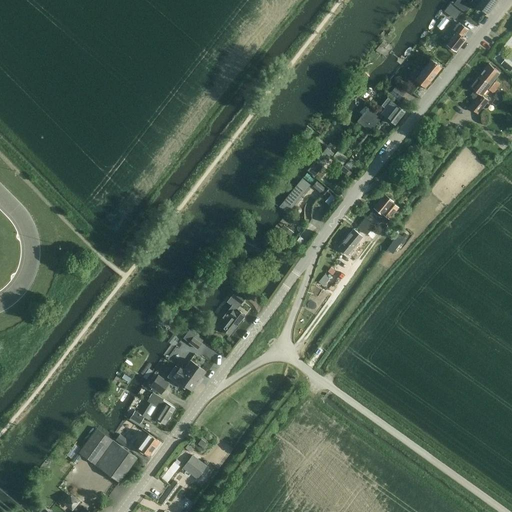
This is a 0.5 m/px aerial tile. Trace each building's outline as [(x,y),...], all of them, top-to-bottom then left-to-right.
[(472,0),(478,5),(488,13),(497,0),(472,0)] [(447,44),(445,46),(453,52),(455,50),(456,52),(467,39),(464,36),(469,30),(462,24),(459,22),(454,29),(457,32),(447,44)] [(501,64),(511,71),(511,69),(511,61),(508,58),(507,57),(501,64)] [(425,88),(429,82),(441,68),(430,59),(419,74),(414,80),(425,88)] [(489,63),(480,75),(492,84),(501,73),(489,63)] [(479,75),(471,86),(475,90),(471,94),(477,99),(478,100),(472,107),(478,113),(486,103),(489,100),(482,95),(491,85),(492,84),(480,75),(479,75)] [(492,85),(489,90),(493,93),(494,92),(496,93),(498,90),(496,89),(500,84),(496,80),(492,85)] [(406,92),(396,85),(393,89),(392,88),(388,93),(389,94),(399,101),(406,92)] [(496,93),(493,96),(496,98),(500,102),(505,95),(501,92),(498,90),(496,93)] [(395,125),(405,112),(390,100),(380,113),(395,125)] [(373,127),(380,119),(370,111),(364,119),(362,117),(357,123),(363,128),(364,126),(370,131),(373,127)] [(457,130),(462,135),(463,135),(466,132),(465,131),(460,127),(459,127),(457,130)] [(333,154),(326,148),(306,171),(314,177),(333,154)] [(351,159),(344,166),(350,171),(351,172),(357,165),(361,161),(358,159),(355,163),(351,159)] [(309,184),(301,178),(278,207),(286,213),(309,184)] [(317,181),(312,186),(313,187),(324,196),(328,191),(317,182),(317,181)] [(389,219),(398,207),(392,203),(393,201),(384,194),(373,208),(382,215),(383,214),(389,219)] [(376,226),(381,219),(371,211),(366,217),(370,221),(376,226)] [(360,223),(357,227),(366,235),(370,230),(372,232),(376,227),(364,218),(360,223)] [(284,225),(277,234),(287,241),(293,232),(284,225)] [(344,253),(347,255),(362,237),(353,229),(338,247),(344,253)] [(398,234),(391,243),(397,247),(403,238),(398,234)] [(261,283),(265,277),(258,272),(254,278),(261,283)] [(326,272),(321,279),(325,282),(326,281),(330,275),(326,272)] [(231,296),(231,297),(240,304),(241,304),(242,302),(246,298),(237,291),(236,290),(231,296)] [(235,311),(233,309),(227,316),(229,317),(227,320),(222,316),(216,325),(230,335),(245,316),(237,309),(235,311)] [(195,335),(193,337),(197,339),(201,343),(203,340),(195,335)] [(197,349),(202,343),(201,343),(197,339),(193,337),(188,343),(197,349)] [(182,370),(198,382),(206,371),(190,360),(183,369),(182,370)] [(182,370),(183,369),(179,367),(173,376),(176,378),(176,379),(191,390),(198,382),(182,370)] [(161,394),(169,383),(158,374),(149,386),(152,388),(151,389),(155,392),(156,391),(161,394)] [(149,399),(147,401),(150,403),(157,407),(149,420),(154,423),(156,419),(165,425),(175,408),(166,403),(163,401),(164,399),(161,397),(153,392),(149,399)] [(141,423),(145,416),(134,409),(129,417),(130,418),(134,421),(140,424),(141,423)] [(130,418),(129,420),(143,428),(145,426),(141,423),(140,424),(134,421),(130,418)] [(111,455),(118,444),(96,428),(78,452),(100,469),(111,455)] [(149,455),(159,441),(148,433),(138,447),(149,455)] [(120,442),(119,443),(125,447),(129,440),(124,436),(120,442)] [(204,449),(208,444),(201,439),(198,444),(204,449)] [(111,455),(100,469),(119,482),(137,458),(118,444),(111,455)] [(192,455),(182,467),(196,478),(197,478),(206,466),(206,465),(192,455)] [(173,462),(161,478),(167,482),(179,466),(173,462)] [(183,477),(178,474),(158,502),(163,505),(183,477)] [(72,511),(80,501),(70,493),(62,503),(72,511)]
